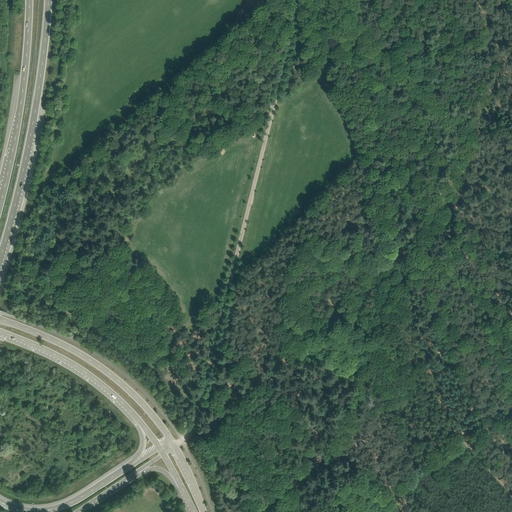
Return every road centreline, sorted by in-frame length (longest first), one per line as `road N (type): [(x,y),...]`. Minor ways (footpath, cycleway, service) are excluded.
road 1 (track): [(173,444),(200,416),(296,0)]
road 2 (trunk): [(0,258),(32,126),(47,0)]
road 3 (tertiary): [(173,444),(144,405),(95,363),(0,318)]
road 4 (trunk): [(29,0),(21,104),(0,202)]
road 5 (tertiary): [(0,331),(78,367),(135,417)]
road 6 (trunk): [(126,468),(57,508),(0,502)]
